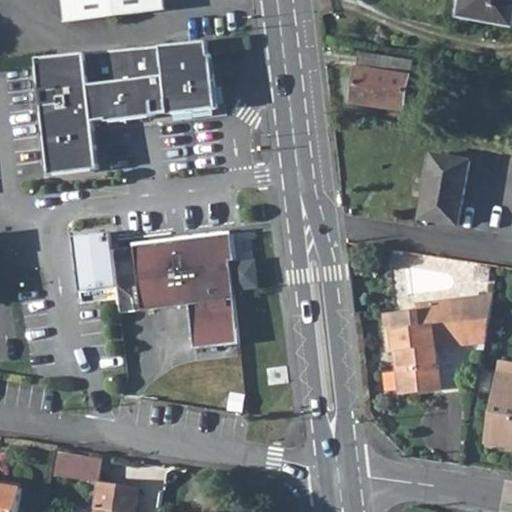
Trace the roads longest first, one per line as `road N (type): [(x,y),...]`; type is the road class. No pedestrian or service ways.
road 1 (secondary): [(337,471),(278,0)]
road 2 (residential): [(0,419),(337,471)]
road 3 (residential): [(337,471),(511,499)]
